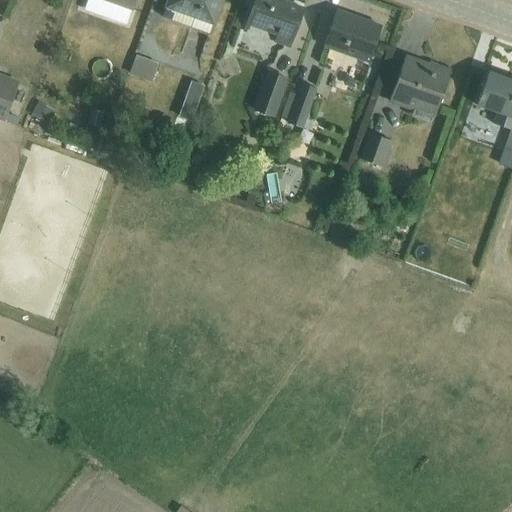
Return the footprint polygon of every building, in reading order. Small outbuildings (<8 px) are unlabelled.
[(99,0),(132,11),(135,0),(99,0)] [(168,0),(162,18),(208,35),(212,25),(221,0),(168,0)] [(275,36),(273,43),(288,49),(302,9),(279,1),(279,0),(254,0),(242,32),(245,33),(248,26),(275,36)] [(335,11),(322,48),(367,64),(381,28),(335,11)] [(136,56),(130,74),(151,82),(158,63),(136,56)] [(412,112),(414,108),(434,116),(451,70),(429,62),(427,66),(421,64),(421,63),(405,57),(406,56),(405,56),(388,103),(412,112)] [(273,118),(288,78),(267,70),(252,110),(273,118)] [(511,80),(487,72),(475,106),(495,113),(492,124),(511,131),(504,150),(511,152),(511,80)] [(0,121),(4,123),(19,81),(0,74),(0,121)] [(290,91),(281,117),(287,119),(286,123),(302,129),(317,89),(301,83),(297,94),(290,91)] [(199,108),(197,107),(199,99),(188,95),(185,103),(184,102),(179,115),(194,121),(199,108)] [(38,102),(30,114),(45,123),(53,111),(38,102)] [(90,110),(87,124),(99,127),(103,113),(90,110)] [(367,132),(357,159),(383,168),(393,142),(367,132)] [(395,203),(402,213),(415,204),(408,194),(395,203)] [(198,511),(186,502),(180,510),(182,511),(198,511)]
